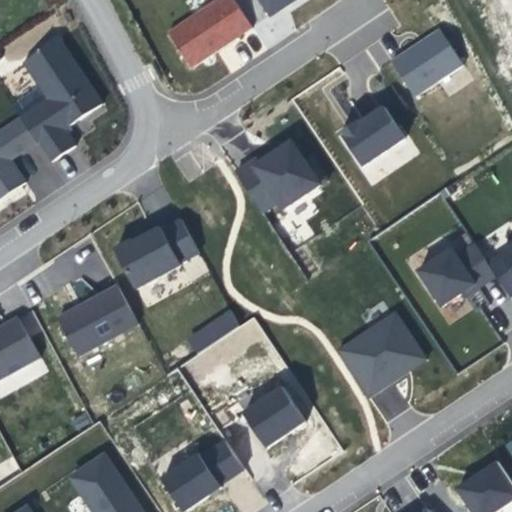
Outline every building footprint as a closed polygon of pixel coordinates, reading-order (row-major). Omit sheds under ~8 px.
[(0,0),(0,12),(17,0),(0,0)] [(298,0),(261,0),(273,17),(298,0)] [(263,37),(238,1),(178,43),(202,78),(233,57),(263,37)] [(476,75),(451,40),(420,61),(404,72),(428,109),(476,75)] [(60,108),(31,128),(47,151),(61,172),(86,155),(75,138),(113,114),(69,47),(35,70),(60,108)] [(416,149),(395,119),(385,126),(371,136),(368,133),(351,144),(372,179),(416,149)] [(31,128),(0,148),(0,202),(7,212),(37,192),(21,169),(47,151),(31,128)] [(273,165),(246,183),(273,223),(288,213),(293,220),(336,191),(320,169),(316,172),(302,151),(284,162),(282,158),(273,165)] [(210,265),(191,229),(164,243),(124,265),(146,307),(195,281),(191,274),(210,265)] [(499,275),(485,256),(468,267),(462,261),(430,282),(454,317),(473,306),(476,311),(506,287),(499,275)] [(511,266),(499,275),(506,287),(511,295),(511,266)] [(149,335),(128,295),(98,311),(67,329),(88,368),(149,335)] [(186,336),(196,352),(240,325),(230,309),(186,336)] [(435,371),(403,324),(348,363),(379,409),(435,371)] [(50,369),(27,327),(6,339),(0,342),(0,395),(1,397),(50,369)] [(292,399),(252,425),(274,459),(312,434),(292,399)] [(252,480),(234,452),(211,469),(209,466),(172,491),(186,511),(214,511),(232,500),(229,495),(252,480)] [(144,511),(114,467),(82,487),(97,511),(144,511)] [(511,511),(511,482),(506,474),(466,501),(474,511),(511,511)]
